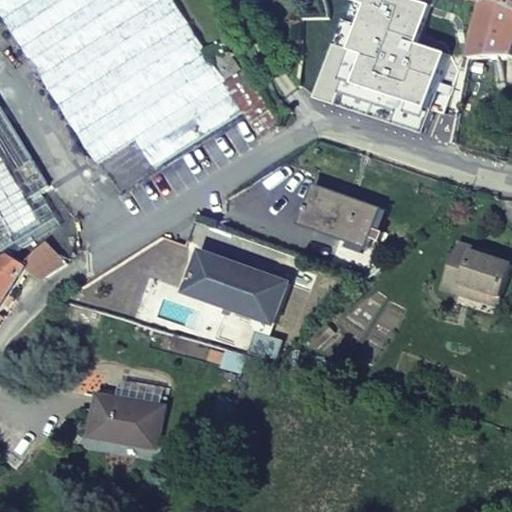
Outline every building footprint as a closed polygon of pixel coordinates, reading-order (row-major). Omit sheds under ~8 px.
[(0,0),(0,8),(8,21),(39,0),(0,0)] [(39,0),(8,21),(27,50),(101,0),(39,0)] [(101,0),(27,50),(44,79),(163,0),(101,0)] [(163,0),(44,79),(62,107),(189,23),(174,0),(163,0)] [(359,0),(359,3),(373,8),(367,27),(344,21),(323,100),(379,119),(435,137),(458,58),(430,50),(443,0),(359,0)] [(511,0),(488,0),(485,5),(511,13),(511,0)] [(511,60),(511,13),(485,5),(472,62),(497,61),(511,60)] [(62,107),(81,135),(207,53),(189,23),(62,107)] [(227,84),(242,74),(232,58),(235,56),(231,51),(228,53),(226,49),(229,47),(227,44),(223,46),(222,43),(207,53),(227,84)] [(101,166),(137,141),(227,84),(207,53),(81,135),(101,166)] [(288,126),(251,68),(242,74),(227,84),(246,113),(264,141),(288,126)] [(227,84),(137,141),(157,172),(246,113),(227,84)] [(32,201),(44,194),(54,189),(0,102),(0,148),(5,157),(22,185),(32,201)] [(0,198),(22,185),(5,157),(0,159),(0,198)] [(32,201),(22,185),(0,198),(0,241),(41,216),(32,201)] [(338,239),(375,251),(388,211),(314,186),(301,226),(338,239)] [(41,216),(53,208),(44,194),(32,201),(41,216)] [(0,241),(0,269),(18,258),(66,228),(53,208),(41,216),(0,241)] [(51,243),(27,266),(34,272),(46,282),(74,265),(51,243)] [(443,291),(508,312),(511,300),(511,261),(491,254),(459,244),(443,291)] [(192,298),(286,329),(301,284),(252,267),(207,252),(192,298)] [(27,266),(18,258),(0,269),(0,328),(14,305),(34,272),(27,266)] [(170,388),(123,381),(121,397),(167,405),(170,388)] [(94,441),(166,453),(174,406),(167,405),(121,397),(102,394),(98,419),(94,441)]
